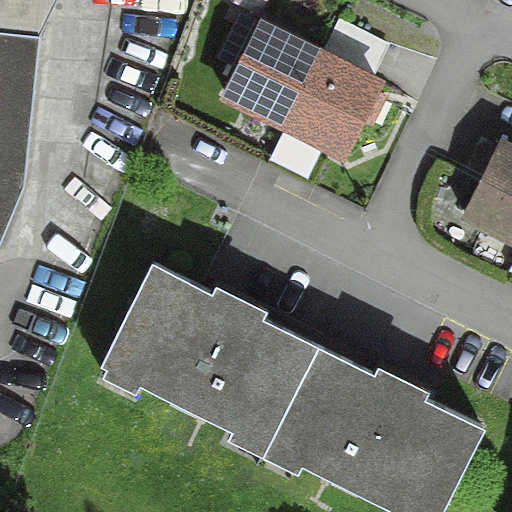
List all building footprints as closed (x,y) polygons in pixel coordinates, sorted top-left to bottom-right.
[(282,122),(341,152),(375,82),(365,77),(382,43),(334,19),(317,53),(282,122)] [(317,53),(258,24),(254,31),(237,23),(223,53),(239,61),(223,93),(282,122),(317,53)] [(41,35),(0,30),(0,247),(24,189),(41,35)] [(460,212),(511,237),(511,151),(495,143),(460,212)] [(313,343),(149,262),(100,361),(264,442),(313,343)] [(432,511),(477,424),(313,343),(264,442),(404,511),(432,511)]
